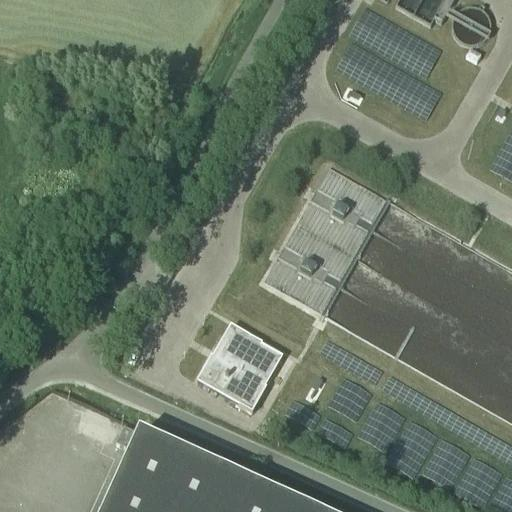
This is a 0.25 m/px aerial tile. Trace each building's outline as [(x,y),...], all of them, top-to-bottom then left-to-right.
[(388,0),(423,21),(435,0),(388,0)] [(267,270),(323,303),(353,250),(385,196),(330,163),(267,270)] [(264,391),(282,361),(231,332),(232,331),(231,330),(213,362),(210,360),(196,385),(251,417),(265,392),(264,391)] [(122,432),(115,448),(126,453),(133,437),(122,432)] [(296,511),(137,439),(103,511),(296,511)]
